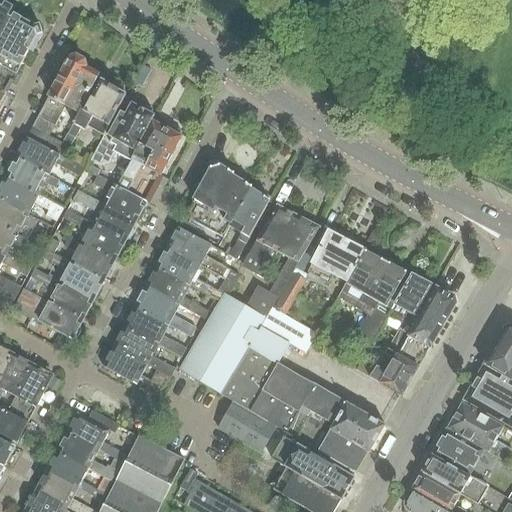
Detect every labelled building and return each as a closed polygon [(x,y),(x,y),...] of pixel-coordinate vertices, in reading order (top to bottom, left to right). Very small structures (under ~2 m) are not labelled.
[(0,0),(0,33),(10,15),(13,10),(12,9),(11,11),(12,11),(11,12),(4,8),(5,7),(6,6),(5,5),(4,6),(3,0),(0,0)] [(0,90),(6,93),(11,83),(16,85),(22,74),(17,72),(29,51),(31,53),(32,54),(33,52),(32,52),(29,51),(33,43),(39,42),(42,35),(40,26),(33,22),(28,24),(26,23),(28,19),(27,19),(25,22),(10,15),(0,33),(0,90)] [(40,115),(38,118),(38,119),(52,126),(55,127),(66,107),(78,114),(81,109),(92,89),(97,80),(99,77),(85,69),(86,67),(84,61),(76,57),(67,60),(64,66),(65,69),(50,96),(40,115)] [(142,66),(133,83),(142,88),(146,79),(151,71),(142,66)] [(73,125),(68,134),(76,139),(81,129),(86,132),(88,128),(93,119),(108,127),(121,105),(126,96),(124,95),(123,88),(124,88),(116,84),(110,87),(109,87),(109,86),(108,85),(108,86),(102,83),(102,82),(101,81),(101,82),(97,80),(92,89),(81,109),(78,114),(79,115),(73,125)] [(94,155),(91,160),(101,166),(109,163),(115,153),(130,161),(131,160),(147,131),(152,122),(154,117),(152,116),(152,111),(144,107),(140,109),(138,108),(139,107),(138,107),(137,109),(134,108),(135,108),(132,106),(133,104),(132,104),(131,105),(130,104),(129,105),(130,106),(126,115),(121,112),(108,135),(105,134),(94,155)] [(130,161),(117,187),(128,193),(138,198),(143,201),(147,203),(153,192),(156,186),(157,184),(161,177),(182,138),(179,137),(182,133),(166,124),(164,128),(161,127),(158,132),(150,127),(152,123),(154,124),(154,123),(152,122),(147,131),(131,160),(130,161)] [(33,127),(27,139),(36,144),(55,154),(62,143),(47,135),(33,127)] [(62,143),(55,154),(65,159),(76,139),(68,134),(67,134),(62,143)] [(36,144),(27,139),(23,146),(20,147),(16,154),(17,157),(16,159),(50,177),(50,176),(56,165),(80,178),(86,170),(65,159),(55,154),(36,144)] [(76,156),(72,162),(80,166),(83,160),(76,156)] [(16,159),(5,178),(39,197),(39,196),(46,184),(58,191),(60,187),(58,185),(60,182),(50,176),(50,177),(16,159)] [(90,167),(88,171),(97,176),(99,172),(90,167)] [(193,201),(184,218),(186,219),(197,225),(203,228),(232,177),(234,175),(219,167),(210,169),(203,183),(199,183),(196,189),(198,192),(193,201)] [(138,198),(128,193),(117,187),(98,176),(93,185),(108,193),(102,204),(102,205),(136,223),(138,224),(146,209),(144,208),(147,203),(143,201),(138,198)] [(232,177),(203,228),(222,239),(223,240),(230,228),(229,228),(250,190),(252,188),(245,185),(245,180),(239,176),(234,178),(232,177)] [(168,181),(161,177),(157,184),(160,186),(164,188),(168,181)] [(56,223),(63,209),(39,196),(39,197),(5,178),(0,188),(0,201),(28,216),(29,215),(35,204),(48,211),(45,217),(56,223)] [(242,235),(229,257),(237,261),(249,239),(248,238),(264,210),(270,202),(263,198),(263,193),(257,189),(252,192),(250,190),(229,228),(230,228),(242,235)] [(97,214),(92,223),(91,225),(125,243),(126,241),(129,240),(133,233),(132,230),(136,223),(102,205),(102,204),(78,191),(73,200),(97,214)] [(0,201),(0,226),(18,236),(18,235),(23,226),(33,231),(39,221),(29,215),(28,216),(0,201)] [(256,242),(249,255),(245,262),(266,274),(278,254),(296,217),(277,207),(256,242)] [(63,219),(67,221),(78,227),(78,229),(86,234),(81,243),(80,244),(115,262),(116,260),(120,259),(123,253),(122,249),(125,243),(91,225),(92,223),(67,210),(63,219)] [(278,298),(293,274),(296,269),(310,246),(315,238),(319,229),(296,217),(278,254),(288,260),(269,293),(278,298)] [(18,236),(0,226),(0,251),(7,255),(8,255),(13,245),(22,250),(28,240),(18,235),(18,236)] [(169,245),(168,248),(201,266),(201,267),(225,279),(230,270),(206,257),(212,247),(191,236),(187,234),(180,230),(178,229),(177,231),(173,233),(170,238),(171,243),(169,245)] [(312,266),(309,274),(329,285),(333,277),(347,284),(348,285),(361,261),(365,253),(349,244),(348,245),(345,243),(345,242),(343,241),(343,240),(342,236),(337,233),(332,234),(331,235),(329,234),(324,242),(312,266)] [(80,244),(81,243),(65,234),(62,240),(67,243),(64,247),(75,253),(70,263),(69,264),(104,282),(115,262),(80,244)] [(60,244),(52,239),(46,250),(54,254),(60,244)] [(310,246),(296,269),(304,273),(317,250),(310,246)] [(160,262),(156,269),(190,287),(219,303),(224,294),(218,291),(195,278),(201,267),(201,266),(168,248),(166,251),(163,252),(159,259),(160,262)] [(70,263),(54,254),(46,250),(41,258),(65,271),(59,282),(59,283),(93,302),(93,301),(96,303),(104,288),(101,287),(104,282),(69,264),(70,263)] [(0,269),(2,265),(20,274),(26,265),(8,255),(7,255),(0,251),(0,269)] [(339,297),(338,299),(368,317),(352,344),(366,352),(383,325),(384,326),(389,317),(388,317),(391,311),(387,308),(402,282),(406,273),(405,273),(366,253),(367,253),(365,252),(365,253),(361,261),(348,285),(347,284),(339,297)] [(26,265),(20,274),(27,278),(32,268),(26,265)] [(35,269),(30,279),(55,292),(49,303),(83,321),(93,302),(59,283),(59,282),(35,269)] [(156,269),(146,289),(180,307),(204,320),(209,311),(184,298),(190,287),(156,269)] [(225,279),(218,291),(224,294),(229,297),(239,280),(241,276),(230,270),(225,279)] [(293,274),(278,298),(272,310),(286,318),(306,281),(293,274)] [(0,288),(2,290),(0,293),(0,302),(10,308),(21,288),(0,276),(0,288)] [(369,379),(380,385),(397,356),(398,356),(407,339),(431,298),(436,289),(432,287),(432,288),(428,286),(429,285),(425,284),(426,282),(415,276),(414,278),(411,276),(407,285),(391,311),(388,317),(389,317),(406,327),(403,332),(402,331),(402,330),(399,328),(374,371),(369,379)] [(278,298),(257,286),(245,306),(267,319),(272,310),(278,298)] [(23,289),(13,309),(13,310),(63,336),(68,339),(72,341),(73,339),(77,338),(81,332),(80,327),(82,322),(83,321),(49,303),(23,289)] [(180,307),(146,289),(145,291),(141,292),(138,298),(139,302),(135,308),(169,327),(191,339),(196,329),(174,317),(180,307)] [(407,339),(398,356),(418,369),(427,354),(429,349),(430,349),(455,307),(456,305),(454,298),(452,297),(436,289),(431,298),(407,339)] [(261,328),(267,319),(245,306),(229,297),(224,294),(219,303),(179,371),(221,395),(251,344),(243,340),(251,327),(258,332),(261,328)] [(0,304),(0,311),(7,315),(10,309),(0,304)] [(128,322),(125,328),(159,347),(181,359),(186,349),(164,337),(169,327),(135,308),(134,310),(131,311),(127,319),(128,322)] [(286,318),(272,310),(267,319),(261,328),(289,346),(290,345),(305,355),(316,335),(286,318)] [(319,453),(331,432),(369,454),(376,440),(375,439),(378,435),(379,436),(385,426),(384,425),(383,426),(346,404),(314,385),(314,386),(297,376),(278,365),(289,346),(261,328),(258,332),(251,327),(243,340),(251,344),(221,395),(241,407),(242,408),(275,428),(319,453)] [(116,344),(114,348),(147,366),(156,371),(162,374),(171,378),(175,369),(153,357),(159,347),(125,328),(116,344)] [(496,346),(484,366),(493,371),(511,381),(511,328),(509,328),(507,329),(505,331),(503,333),(496,346)] [(0,381),(14,355),(0,347),(0,381)] [(106,363),(103,368),(126,381),(136,386),(146,391),(158,397),(160,399),(171,378),(162,374),(156,371),(151,381),(142,376),(147,366),(114,348),(106,363)] [(0,381),(0,398),(4,391),(16,398),(33,366),(14,356),(14,355),(0,381)] [(418,369),(398,356),(397,356),(380,385),(401,396),(402,397),(418,369)] [(356,371),(369,379),(374,371),(360,363),(356,371)] [(8,412),(8,413),(19,419),(28,424),(35,409),(53,376),(51,375),(50,371),(43,368),(39,369),(33,366),(16,398),(8,412)] [(479,374),(464,401),(472,406),(511,428),(511,381),(493,371),(484,366),(483,367),(487,369),(483,376),(479,374)] [(53,378),(48,388),(57,393),(63,383),(53,378)] [(265,446),(275,428),(242,408),(241,407),(233,403),(218,429),(260,454),(265,446)] [(447,429),(447,430),(456,435),(484,451),(489,453),(488,454),(490,455),(503,462),(504,463),(511,450),(495,441),(503,427),(471,409),(462,404),(462,405),(462,404),(454,418),(448,430),(447,429)] [(28,424),(19,419),(8,413),(0,408),(0,434),(17,444),(17,443),(18,441),(20,442),(25,432),(23,431),(27,425),(28,424)] [(93,412),(88,420),(107,431),(108,431),(109,432),(115,435),(119,426),(93,412)] [(78,415),(67,434),(100,452),(114,459),(121,464),(126,455),(103,443),(105,440),(109,432),(108,431),(107,431),(88,420),(78,415)] [(447,430),(432,456),(441,461),(469,477),(479,461),(484,451),(456,435),(447,430)] [(369,454),(331,432),(319,453),(356,475),(357,474),(355,473),(365,456),(366,454),(368,455),(369,454)] [(67,434),(57,453),(89,471),(102,477),(102,478),(112,483),(115,476),(116,474),(106,469),(94,463),(100,452),(67,434)] [(158,511),(179,471),(184,461),(166,451),(156,446),(139,437),(135,445),(130,454),(128,457),(129,457),(124,465),(118,477),(100,511),(158,511)] [(0,439),(0,465),(4,467),(5,464),(9,464),(12,458),(11,455),(14,447),(0,439)] [(299,447),(284,439),(272,460),(341,501),(343,498),(342,498),(348,487),(352,482),(354,480),(299,447)] [(57,453),(47,472),(79,490),(102,502),(105,495),(96,490),(83,483),(89,471),(57,453)] [(432,456),(422,473),(431,478),(461,496),(478,506),(482,499),(488,488),(469,477),(441,461),(432,456)] [(107,466),(106,469),(116,474),(115,476),(118,477),(124,465),(121,464),(114,459),(110,467),(107,466)] [(187,476),(179,488),(187,493),(190,489),(195,480),(197,476),(190,471),(187,476)] [(308,511),(334,511),(341,502),(287,471),(275,492),(282,496),(282,497),(308,511)] [(38,488),(36,491),(45,496),(69,509),(74,511),(93,511),(73,501),(79,490),(47,472),(38,488)] [(422,473),(412,491),(448,511),(464,511),(458,508),(454,508),(461,496),(431,478),(422,473)] [(96,490),(105,495),(112,483),(102,478),(96,490)] [(191,495),(184,507),(192,511),(249,511),(214,492),(195,480),(190,489),(187,493),(191,495)] [(34,495),(25,511),(66,511),(69,509),(45,496),(36,491),(34,495)] [(405,503),(405,505),(406,510),(407,511),(408,511),(448,511),(412,491),(405,501),(405,503)]
